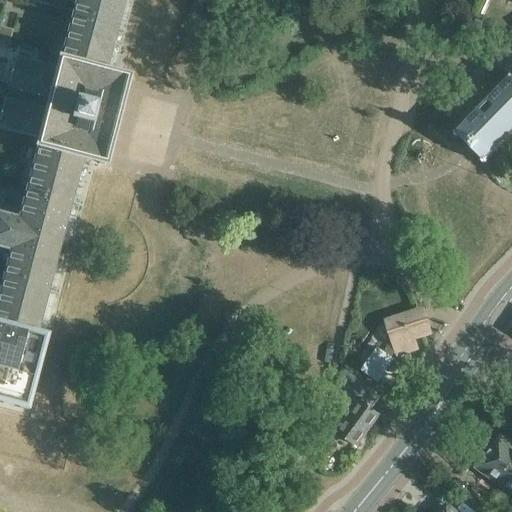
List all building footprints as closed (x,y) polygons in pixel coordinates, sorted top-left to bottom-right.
[(0,402),(25,410),(44,338),(34,336),(80,159),(104,165),(114,124),(126,80),(103,74),(122,0),(76,0),(58,70),(14,58),(7,88),(50,99),(49,106),(47,111),(4,99),(0,112),(0,130),(40,141),(18,222),(0,216),(0,248),(11,251),(0,292),(0,402)] [(0,27),(0,46),(7,48),(12,30),(0,27)] [(511,78),(457,134),(485,162),(511,133),(511,78)] [(377,349),(361,372),(378,383),(394,360),(391,358),(397,349),(398,353),(416,348),(413,338),(429,333),(422,311),(389,321),(394,337),(383,352),(377,349)] [(338,381),(359,396),(366,386),(345,372),(338,381)] [(339,433),(357,446),(379,416),(361,402),(339,433)] [(479,468),(502,484),(511,469),(511,449),(499,440),(479,468)] [(511,469),(502,484),(511,491),(511,469)] [(464,501),(476,511),(481,511),(487,506),(471,492),(464,501)]
